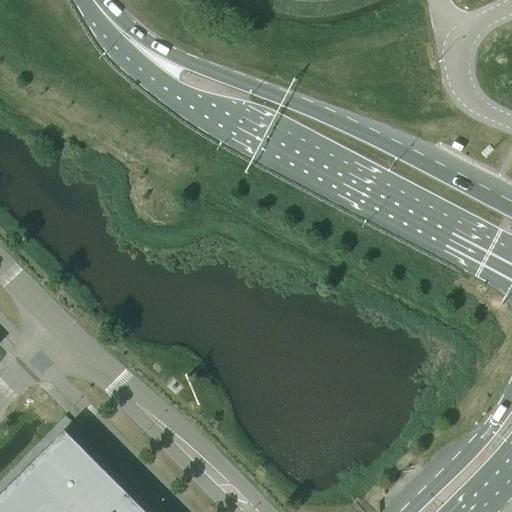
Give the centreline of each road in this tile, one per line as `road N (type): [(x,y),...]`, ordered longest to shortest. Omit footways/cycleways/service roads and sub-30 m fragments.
road 1 (primary): [(120,31),(173,87),(220,119),(511,273)]
road 2 (primary): [(511,211),(320,113),(120,31)]
road 3 (unclassified): [(248,511),(64,332)]
road 4 (unclassified): [(511,123),(474,102),(454,60),(472,27),(511,6)]
road 5 (unclassified): [(511,396),(409,511)]
